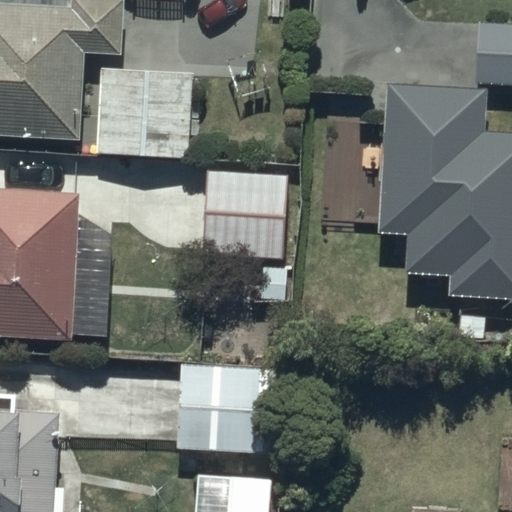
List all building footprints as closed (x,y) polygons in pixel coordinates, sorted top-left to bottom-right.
[(0,143),(71,146),(74,59),(107,60),(108,47),(114,47),(116,3),(56,1),(55,12),(0,10),(0,143)] [(511,24),(478,22),(475,83),(511,84),(511,24)] [(87,73),(83,158),(179,162),(182,76),(87,73)] [(488,88),(387,81),(377,232),(408,234),(406,272),(449,275),(447,295),(511,299),(511,132),(485,131),(488,88)] [(194,178),(194,262),(272,261),(272,163),(209,164),(209,178),(194,178)] [(0,348),(68,352),(76,206),(0,202),(0,348)] [(166,372),(164,454),(248,456),(250,374),(166,372)] [(0,511),(52,511),(58,426),(0,422),(0,511)] [(259,511),(262,483),(180,477),(177,511),(259,511)]
